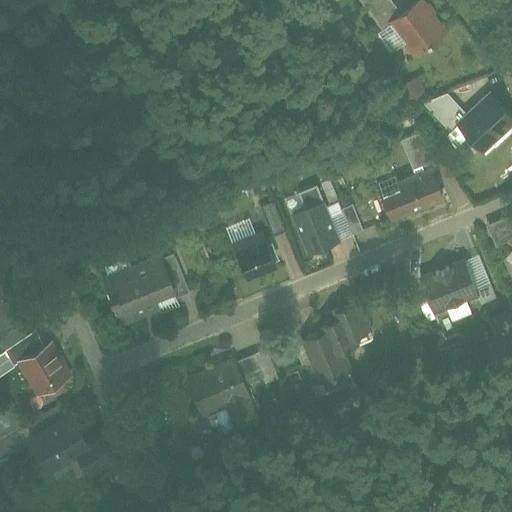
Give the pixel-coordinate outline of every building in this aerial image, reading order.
[(425,0),(421,0),(390,24),(417,60),(451,34),(425,0)] [(511,130),(511,111),(489,89),(455,122),(488,155),(511,130)] [(405,136),(413,165),(432,160),(424,131),(405,136)] [(380,184),(394,220),(447,200),(434,164),(380,184)] [(266,203),(273,231),(284,228),(276,201),(266,203)] [(325,202),(294,214),(310,257),(341,245),(325,202)] [(234,244),(245,278),(281,265),(270,232),(234,244)] [(0,317),(32,304),(10,254),(0,257),(0,317)] [(166,254),(103,275),(121,327),(183,306),(166,254)] [(475,297),(462,262),(424,275),(437,310),(475,297)] [(293,340),(309,387),(347,373),(340,353),(356,348),(353,340),(370,334),(358,302),(342,308),(344,315),(328,321),(330,327),(293,340)] [(69,375),(50,343),(8,367),(27,399),(69,375)] [(249,399),(234,356),(187,372),(202,415),(249,399)] [(75,413),(31,436),(49,471),(93,448),(75,413)] [(111,448),(85,463),(93,476),(119,461),(111,448)]
